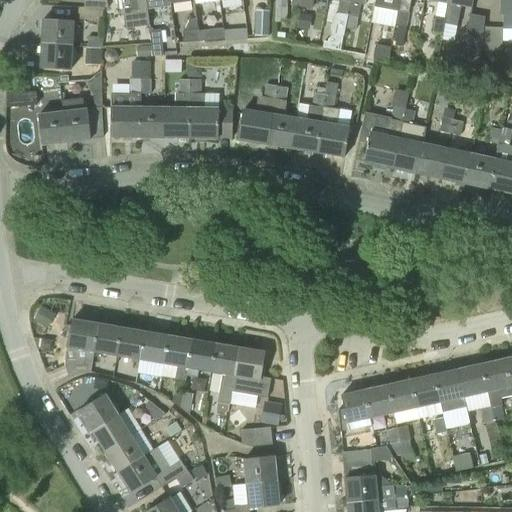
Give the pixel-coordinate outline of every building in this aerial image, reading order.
[(78,9),(103,10),(103,9),(108,8),(106,0),(84,0),(84,8),(78,7),(78,9)] [(148,26),(146,10),(144,0),(120,0),(125,29),(148,26)] [(171,6),(170,4),(169,0),(144,0),(146,10),(171,6)] [(253,0),(242,0),(244,11),(253,10),(255,10),(253,0)] [(287,0),(275,0),(275,21),(287,21),(287,0)] [(341,50),(345,30),(350,0),(337,0),(339,0),(333,34),(329,38),(328,41),(325,41),(323,47),(341,50)] [(366,5),(366,0),(350,0),(345,30),(357,32),(362,4),(366,5)] [(375,0),(374,6),(398,11),(399,0),(375,0)] [(399,0),(398,11),(395,24),(398,25),(408,27),(412,0),(399,0)] [(445,19),(444,23),(459,26),(463,6),(472,7),(473,0),(448,0),(448,3),(445,19)] [(511,0),(501,0),(501,30),(511,29),(511,0)] [(103,10),(78,9),(78,20),(102,22),(103,10)] [(269,10),(255,9),(255,20),(255,35),(268,36),(269,10)] [(253,10),(244,11),(246,20),(255,19),(253,10)] [(311,15),(300,13),(298,27),(309,29),(311,15)] [(482,53),(485,30),(486,17),(471,15),(464,53),(482,56),(482,53)] [(445,19),(434,17),(432,31),(442,33),(444,23),(445,19)] [(42,45),(72,47),(73,21),(43,20),(42,45)] [(408,27),(398,25),(396,39),(406,41),(408,27)] [(150,30),(151,35),(152,44),(162,43),(160,29),(150,30)] [(198,29),(197,29),(183,30),(184,42),(199,41),(198,29)] [(224,29),(214,29),(215,41),(225,40),(224,29)] [(230,31),(230,41),(247,40),(247,29),(230,31)] [(102,37),(88,37),(87,46),(101,47),(102,37)] [(166,53),(165,44),(154,45),(154,54),(166,53)] [(391,46),(376,44),(373,60),(388,62),(391,46)] [(72,47),(42,45),(41,69),(70,71),(72,47)] [(152,56),(151,45),(136,46),(137,57),(152,56)] [(85,48),(84,64),(100,65),(101,49),(85,48)] [(131,79),(141,79),(141,61),(131,61),(131,79)] [(141,61),(141,79),(150,79),(150,61),(141,61)] [(189,65),(189,77),(202,77),(202,65),(189,65)] [(164,108),(164,138),(189,138),(189,79),(178,79),(178,93),(175,93),(175,108),(164,108)] [(189,79),(189,138),(219,139),(219,138),(233,138),(233,109),(204,109),(204,94),(200,93),(201,79),(189,79)] [(327,82),(325,94),(315,152),(345,157),(350,128),(336,125),(339,111),(334,110),(336,96),(338,83),(327,82)] [(267,144),(277,86),(265,84),(263,99),(262,99),(260,113),(244,110),(239,140),(267,144)] [(277,86),(267,144),(290,148),(295,119),(283,117),(285,102),(287,88),(277,86)] [(295,119),(290,148),(315,152),(325,94),(314,92),(312,106),(309,106),(307,121),(295,119)] [(141,108),(141,93),(129,93),(128,93),(128,94),(111,94),(111,108),(111,137),(141,138),(141,108)] [(64,113),(67,142),(91,139),(104,137),(101,107),(88,110),(83,111),(82,99),(67,100),(62,101),(64,113)] [(393,168),(406,108),(395,106),(392,119),(391,119),(365,114),(359,141),(368,143),(364,161),(393,168)] [(141,108),(141,138),(164,138),(164,108),(141,108)] [(417,173),(424,143),(423,143),(425,131),(412,129),(416,110),(406,108),(393,168),(417,173)] [(67,142),(64,113),(39,115),(42,145),(67,142)] [(450,133),(453,120),(443,117),(440,131),(450,133)] [(453,120),(450,133),(460,135),(463,122),(453,120)] [(488,141),(499,144),(502,130),(490,127),(488,141)] [(496,159),(489,189),(511,193),(511,162),(511,158),(511,145),(509,145),(511,132),(511,129),(503,127),(502,130),(499,144),(496,159)] [(441,178),(447,148),(424,143),(417,173),(441,178)] [(465,184),(472,154),(447,148),(441,178),(465,184)] [(489,189),(496,159),(472,154),(465,184),(489,189)] [(34,156),(34,164),(42,163),(42,155),(34,156)] [(41,306),(33,322),(47,328),(55,313),(41,306)] [(95,352),(100,324),(72,320),(66,361),(66,366),(70,377),(81,373),(91,372),(95,352)] [(100,324),(95,352),(118,355),(122,328),(100,324)] [(122,328),(118,355),(141,359),(146,332),(122,328)] [(146,332),(141,359),(164,363),(169,336),(146,332)] [(169,336),(164,363),(177,365),(175,378),(187,380),(188,374),(193,340),(169,336)] [(53,340),(41,338),(40,348),(51,350),(53,340)] [(193,340),(188,374),(199,376),(201,369),(212,371),(217,344),(193,340)] [(217,344),(212,371),(223,373),(217,403),(231,406),(234,391),(241,349),(217,344)] [(241,349),(234,391),(267,397),(270,378),(261,376),(266,353),(241,349)] [(488,391),(491,407),(495,422),(506,420),(501,400),(511,397),(511,391),(511,386),(505,360),(482,365),(488,391)] [(458,370),(464,397),(488,391),(482,365),(458,370)] [(434,375),(440,402),(443,413),(467,408),(464,397),(458,370),(434,375)] [(411,381),(417,407),(440,402),(434,375),(411,381)] [(388,386),(394,412),(396,423),(419,418),(417,407),(411,381),(388,386)] [(364,391),(370,417),(394,412),(388,386),(364,391)] [(370,417),(364,391),(341,396),(344,410),(339,411),(341,432),(371,426),(370,418),(370,417)] [(184,395),(182,408),(190,414),(193,393),(185,392),(184,395)] [(182,408),(184,395),(173,393),(173,402),(182,408)] [(105,395),(87,406),(80,410),(93,432),(118,416),(105,395)] [(165,414),(150,401),(144,405),(155,420),(165,414)] [(282,405),(264,402),(260,422),(278,425),(279,419),(284,420),(285,415),(280,414),(282,405)] [(230,413),(231,406),(217,403),(216,410),(230,413)] [(495,422),(491,407),(483,409),(487,424),(495,422)] [(118,416),(93,432),(106,452),(131,436),(118,416)] [(444,418),(435,420),(438,434),(447,432),(444,418)] [(181,431),(176,421),(164,428),(170,438),(181,431)] [(397,428),(400,443),(410,440),(407,426),(397,428)] [(251,447),(273,445),(271,428),(242,431),(242,444),(251,447)] [(400,443),(397,428),(388,431),(391,445),(400,443)] [(131,436),(106,452),(119,472),(144,457),(131,436)] [(414,459),(410,440),(400,443),(391,445),(396,454),(400,453),(403,462),(414,459)] [(162,487),(176,478),(187,471),(180,460),(170,467),(158,448),(144,457),(119,472),(132,494),(156,478),(162,487)] [(377,500),(407,497),(406,487),(394,488),(393,484),(376,486),(375,475),(374,475),(371,449),(343,452),(348,503),(377,500)] [(488,463),(486,453),(478,455),(481,465),(488,463)] [(452,458),(455,472),(474,468),(471,454),(452,458)] [(247,484),(277,481),(274,456),(244,459),(247,484)] [(201,464),(191,470),(194,475),(203,477),(208,474),(201,464)] [(187,471),(176,478),(182,488),(193,480),(187,471)] [(231,485),(229,474),(215,477),(217,488),(231,485)] [(277,481),(247,484),(249,506),(233,507),(234,509),(221,511),(220,511),(249,511),(249,509),(279,505),(277,481)] [(407,497),(377,500),(348,503),(348,511),(394,511),(396,511),(405,511),(407,507),(407,497)] [(178,511),(169,498),(146,511),(178,511)]
